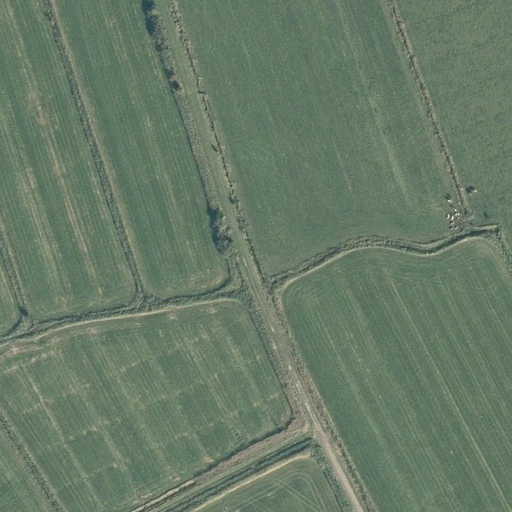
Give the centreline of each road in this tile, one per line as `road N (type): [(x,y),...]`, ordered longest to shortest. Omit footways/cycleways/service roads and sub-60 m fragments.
road 1 (track): [(162,0),(241,256),(359,511)]
road 2 (track): [(320,433),(174,511)]
